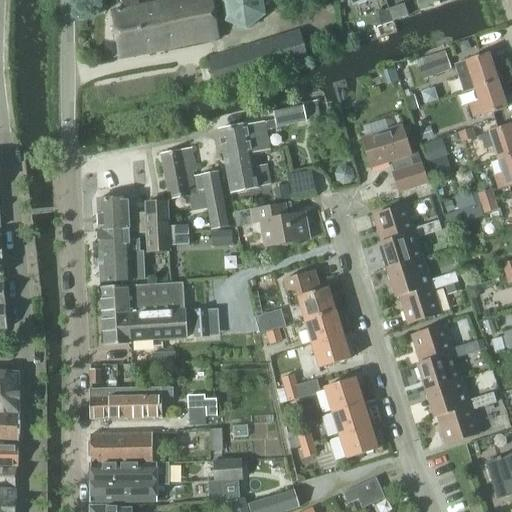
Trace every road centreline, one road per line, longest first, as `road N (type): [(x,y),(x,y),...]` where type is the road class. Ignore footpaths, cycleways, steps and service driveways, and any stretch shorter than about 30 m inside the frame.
road 1 (residential): [(69,511),(61,0)]
road 2 (residential): [(0,121),(30,335),(30,511)]
road 3 (residential): [(430,511),(333,199)]
road 4 (unknown): [(344,238),(241,277),(226,316),(235,357)]
